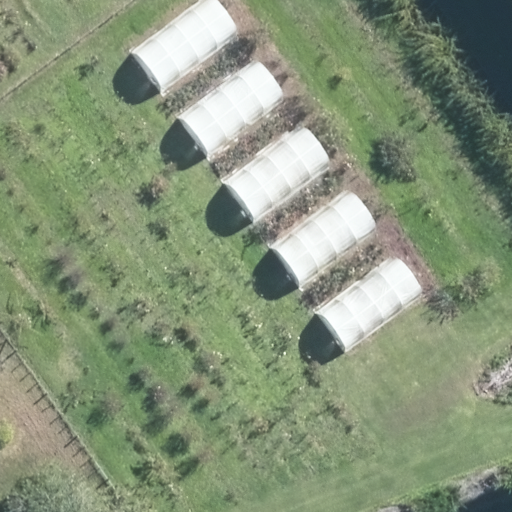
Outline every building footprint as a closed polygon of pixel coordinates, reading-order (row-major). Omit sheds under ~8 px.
[(217,0),(202,0),(135,50),(167,93),(244,37),(217,0)] [(261,62),(180,116),(208,158),(289,104),(261,62)] [(305,119),(223,181),(254,221),(335,160),(305,119)] [(355,189),(274,250),(307,293),(388,232),(355,189)] [(401,253),(319,317),(354,362),(436,298),(401,253)]
